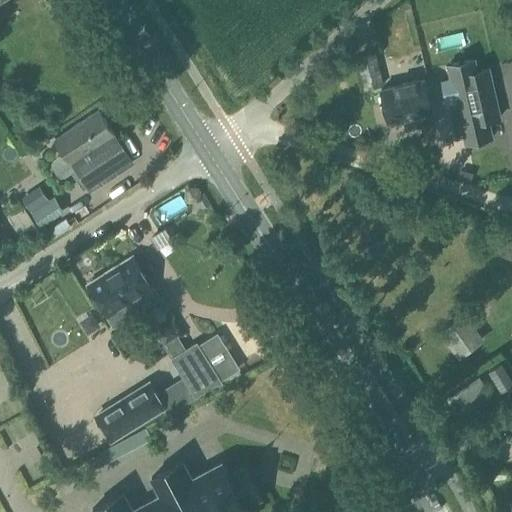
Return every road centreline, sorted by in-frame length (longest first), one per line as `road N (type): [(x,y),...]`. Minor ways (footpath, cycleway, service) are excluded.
road 1 (primary): [(434,511),(210,155)]
road 2 (track): [(511,206),(245,122)]
road 3 (unclassified): [(210,155),(0,287)]
road 4 (unclassified): [(384,0),(210,155)]
road 5 (primary): [(210,155),(111,0)]
